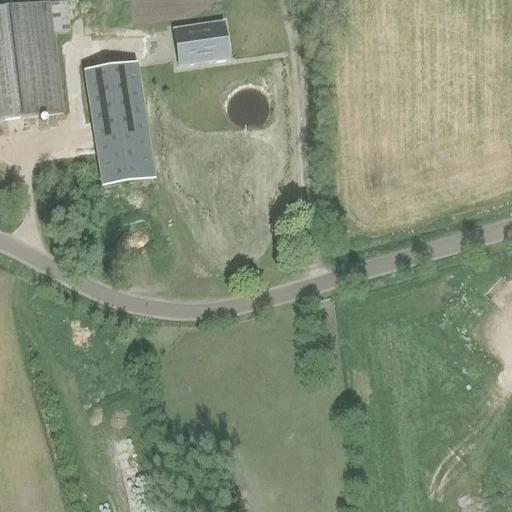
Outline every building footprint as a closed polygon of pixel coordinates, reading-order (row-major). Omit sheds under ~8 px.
[(188,13),(194,13),(194,0),(144,0),(145,12),(158,12),(158,16),(188,16),(188,13)] [(70,33),(66,1),(0,8),(0,122),(62,114),(54,35),(70,33)] [(223,24),(173,31),(179,69),(228,61),(223,24)] [(102,187),(150,180),(135,69),(86,76),(102,187)] [(163,95),(163,101),(172,101),(171,80),(151,81),(152,96),(163,95)]
